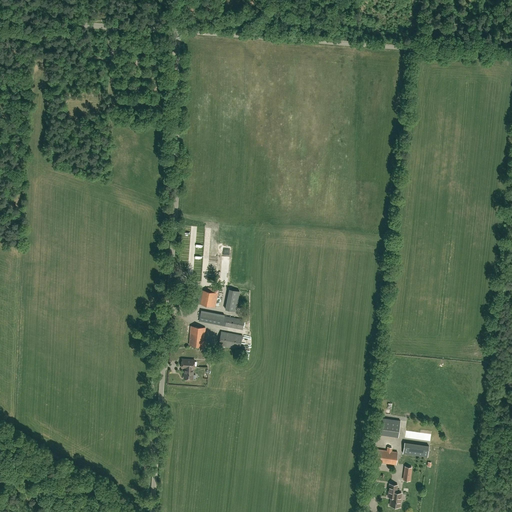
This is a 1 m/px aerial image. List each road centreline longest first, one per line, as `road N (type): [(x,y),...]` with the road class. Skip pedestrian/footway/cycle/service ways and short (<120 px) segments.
road 1 (unclassified): [(150,511),(177,189),(176,31)]
road 2 (unclassified): [(511,56),(176,31)]
road 3 (unclassified): [(176,31),(0,20)]
